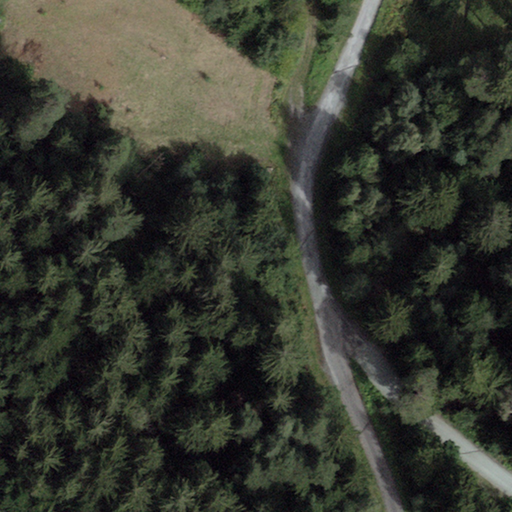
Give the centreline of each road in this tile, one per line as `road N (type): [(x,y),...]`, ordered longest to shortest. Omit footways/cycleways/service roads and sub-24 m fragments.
road 1 (track): [(396,511),(322,302),(304,215),(312,141),(366,0)]
road 2 (track): [(322,302),(380,363),(421,423),(511,489)]
road 3 (track): [(313,0),(315,42),(291,109),(294,132),(312,141)]
